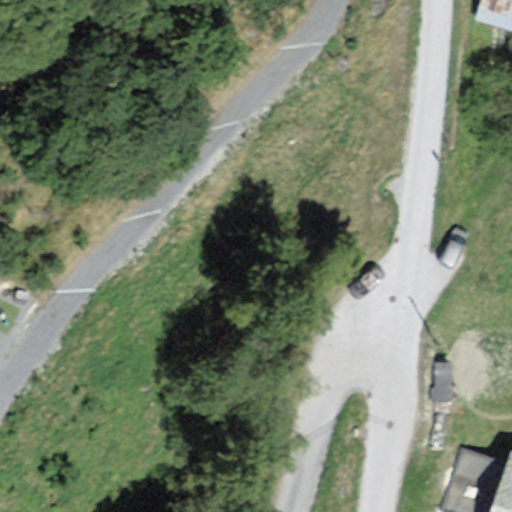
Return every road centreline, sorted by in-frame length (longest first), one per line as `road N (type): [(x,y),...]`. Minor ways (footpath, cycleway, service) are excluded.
road 1 (unclassified): [(378,355),(414,223),(436,0)]
road 2 (unclassified): [(288,511),(335,369),(355,354),(378,355)]
road 3 (unclassified): [(378,355),(396,379),(380,511)]
